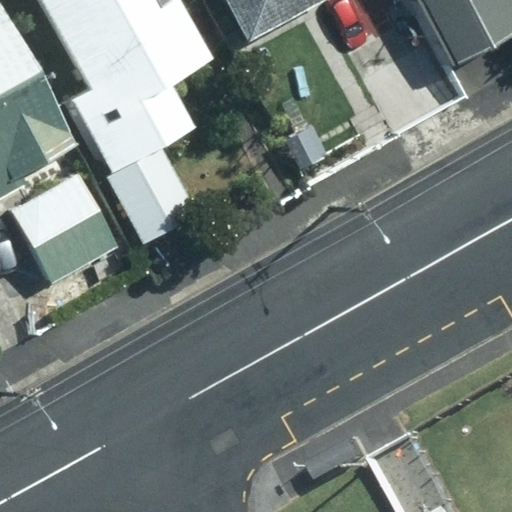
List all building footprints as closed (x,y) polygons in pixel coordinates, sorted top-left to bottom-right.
[(192,59),(157,0),(23,0),(100,131),(160,96),(152,82),(192,59)] [(206,0),(229,40),(302,0),(206,0)] [(511,21),(500,0),(408,0),(443,64),(511,25),(511,21)] [(52,147),(0,50),(0,186),(7,183),(2,174),(52,147)] [(146,145),(94,175),(132,243),(184,213),(146,145)] [(104,247),(64,176),(1,211),(42,282),(104,247)] [(311,462),(320,479),(363,456),(354,438),(311,462)]
